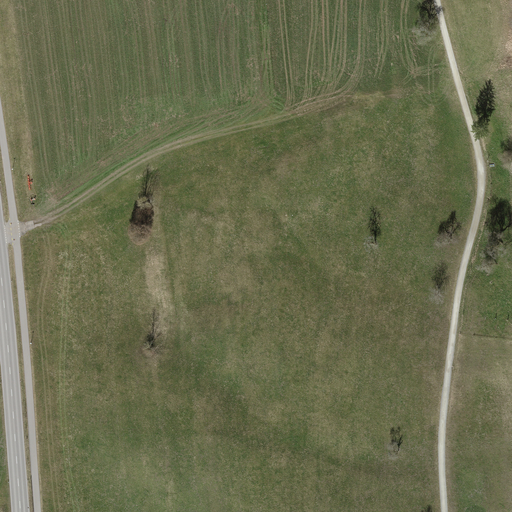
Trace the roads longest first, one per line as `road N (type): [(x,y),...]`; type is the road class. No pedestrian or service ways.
road 1 (track): [(444,511),(442,418),(481,177),(437,0)]
road 2 (track): [(0,232),(66,211),(200,142),(273,118)]
road 3 (secondary): [(0,266),(20,511)]
